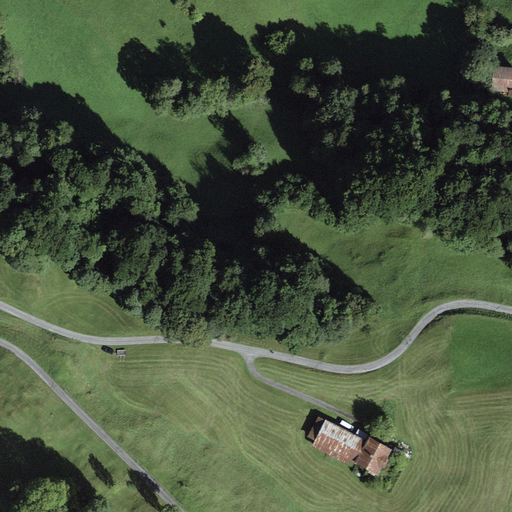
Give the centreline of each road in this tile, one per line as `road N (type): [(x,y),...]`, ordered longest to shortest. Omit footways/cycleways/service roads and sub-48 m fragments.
road 1 (track): [(511,311),(451,303),(430,314),(393,356),(365,369),(213,341),(86,339),(0,305)]
road 2 (track): [(0,346),(167,511)]
road 3 (track): [(250,348),(253,373),(358,430)]
